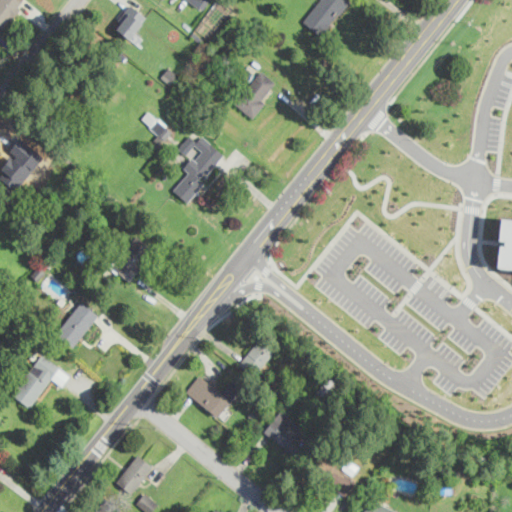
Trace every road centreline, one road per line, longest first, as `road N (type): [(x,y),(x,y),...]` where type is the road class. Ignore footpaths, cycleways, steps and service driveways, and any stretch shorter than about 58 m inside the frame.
road 1 (tertiary): [(39,511),(452,0)]
road 2 (residential): [(134,397),(272,511)]
road 3 (residential): [(0,94),(76,0)]
